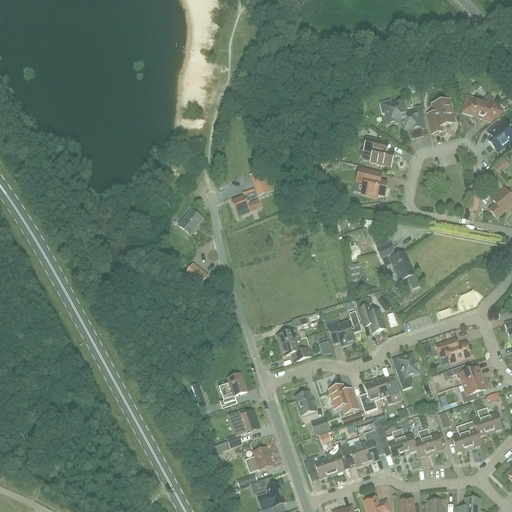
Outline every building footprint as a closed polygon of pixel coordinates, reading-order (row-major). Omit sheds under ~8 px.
[(503,112),(495,103),(490,96),(480,104),(469,100),(464,113),(491,122),(503,112)] [(421,118),(424,117),(422,107),(415,109),(416,112),(407,114),(404,102),(392,104),(391,101),(380,104),(382,116),(386,115),(388,127),(401,124),(404,134),(424,129),(421,118)] [(442,128),(455,125),(450,102),(433,106),(435,115),(428,117),(432,136),(443,133),(442,128)] [(511,135),(509,132),(511,130),(504,122),(489,135),(492,139),(489,143),(498,154),(508,146),(509,147),(511,144),(511,135)] [(390,145),(367,140),(364,153),(373,155),(371,164),(391,169),(395,154),(388,153),(390,145)] [(495,168),(502,175),(511,166),(511,165),(506,159),(495,168)] [(354,194),(377,199),(378,197),(385,199),(388,185),(380,183),(382,175),(360,170),(354,194)] [(264,171),(250,177),(253,184),(259,198),(273,193),(267,179),(264,171)] [(493,190),(495,188),(498,185),(493,179),(488,184),(493,190)] [(472,190),(470,200),(479,202),(481,192),(472,190)] [(509,209),(511,206),(511,198),(505,190),(493,201),(496,205),(490,211),(497,220),(510,210),(509,209)] [(239,219),(261,210),(257,202),(247,206),(244,198),(232,202),(239,219)] [(190,236),(202,221),(192,212),(180,227),(190,236)] [(375,244),(382,260),(395,254),(388,239),(375,244)] [(420,288),(405,254),(390,261),(400,283),(407,280),(412,292),(420,288)] [(353,287),(364,285),(359,265),(349,268),(353,287)] [(200,287),(208,277),(193,266),(186,276),(200,287)] [(373,336),(386,331),(379,312),(372,315),(369,306),(371,306),(372,303),(371,301),(369,300),(367,301),(367,300),(355,304),(364,329),(370,327),(373,336)] [(355,333),(352,334),(348,325),(341,327),(339,323),(328,327),(334,346),(341,344),(342,349),(355,344),(353,339),(363,336),(356,316),(350,319),(355,333)] [(306,320),(293,324),(295,330),(308,326),(306,320)] [(281,349),(300,343),(296,332),(277,339),(281,349)] [(307,340),(300,343),(281,349),(284,360),(292,357),(294,366),(313,359),(307,340)] [(447,356),(451,366),(471,359),(466,344),(459,347),(456,341),(436,348),(440,359),(447,356)] [(332,344),(322,346),(325,357),(334,356),(332,344)] [(412,357),(412,356),(401,361),(403,365),(401,367),(396,370),(403,393),(413,389),(413,378),(420,376),(418,371),(419,368),(418,366),(415,365),(412,358),(412,357)] [(463,387),(482,380),(478,369),(466,373),(464,367),(445,374),(447,380),(459,375),(463,387)] [(224,403),(247,394),(241,376),(228,381),(230,386),(220,389),(224,403)] [(385,379),(375,383),(381,401),(386,399),(389,407),(402,403),(396,386),(396,387),(396,386),(397,389),(389,391),(385,379)] [(482,380),(463,387),(465,393),(460,394),(464,405),(478,400),(476,395),(486,391),(482,380)] [(381,401),(375,383),(364,387),(368,399),(361,401),(360,399),(366,415),(378,411),(376,403),(381,401)] [(344,387),(329,392),(336,411),(344,409),(346,416),(359,412),(352,392),(346,394),(344,387)] [(200,408),(205,406),(201,393),(196,395),(200,408)] [(296,399),(302,418),(317,413),(315,405),(314,406),(310,394),(296,399)] [(500,395),(490,398),(492,404),(502,401),(500,395)] [(487,410),(482,411),(490,434),(502,430),(497,415),(490,417),(487,410)] [(239,437),(239,438),(241,437),(260,431),(254,413),(249,415),(247,411),(240,414),(239,413),(228,417),(235,438),(239,437)] [(490,434),(482,411),(477,413),(480,421),(473,423),(475,431),(478,438),(490,434)] [(447,415),(439,417),(444,432),(452,429),(447,415)] [(344,428),(360,423),(358,417),(342,422),(344,428)] [(312,426),(316,437),(329,433),(325,421),(312,426)] [(478,438),(475,431),(469,433),(466,425),(461,427),(469,450),(481,446),(478,438)] [(469,450),(461,427),(456,429),(459,437),(452,439),(457,454),(469,450)] [(361,446),(367,465),(379,461),(374,449),(381,446),(376,431),(364,436),(367,444),(361,446)] [(417,452),(415,445),(412,437),(405,440),(402,431),(397,433),(405,456),(417,452)] [(438,437),(431,439),(428,431),(423,433),(431,456),(443,452),(438,437)] [(400,458),(405,456),(397,433),(392,435),(395,443),(388,446),(386,438),(380,440),(383,451),(389,449),(393,460),(394,460),(395,462),(401,460),(400,458)] [(415,445),(417,452),(420,460),(431,456),(423,433),(418,435),(421,443),(415,445)] [(236,438),(227,441),(230,451),(242,447),(239,437),(236,438)] [(347,463),(346,459),(352,457),(349,450),(348,444),(342,447),(340,443),(335,445),(336,448),(330,450),(333,458),(326,460),(332,477),(344,473),(342,465),(347,463)] [(349,450),(352,457),(356,469),(367,465),(361,446),(349,450)] [(249,476),(273,468),(267,449),(256,453),(258,458),(244,462),(249,476)] [(332,477),(326,460),(320,462),(318,457),(306,461),(311,475),(317,473),(320,481),(332,477)] [(239,488),(257,482),(255,476),(237,483),(239,488)] [(254,495),(269,490),(276,488),(272,478),(250,486),(254,495)] [(261,511),(264,511),(286,505),(279,486),(276,488),(269,490),(271,495),(257,499),(261,511)] [(378,505),(376,499),(374,500),(372,499),(368,500),(367,502),(365,503),(367,511),(390,511),(387,502),(378,505)] [(413,511),(413,501),(410,502),(408,500),(404,500),(403,502),(401,502),(401,511),(413,511)] [(457,509),(456,511),(479,511),(480,501),(465,501),(465,509),(457,509)] [(442,511),(442,502),(428,503),(428,511),(442,511)]
